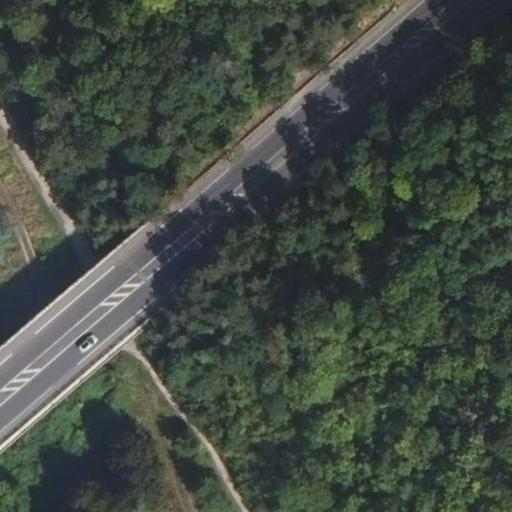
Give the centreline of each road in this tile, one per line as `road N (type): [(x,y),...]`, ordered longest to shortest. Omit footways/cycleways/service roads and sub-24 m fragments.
road 1 (secondary): [(0,420),(484,0)]
road 2 (secondary): [(432,0),(0,381)]
road 3 (track): [(0,95),(97,274)]
road 4 (track): [(42,313),(0,187)]
